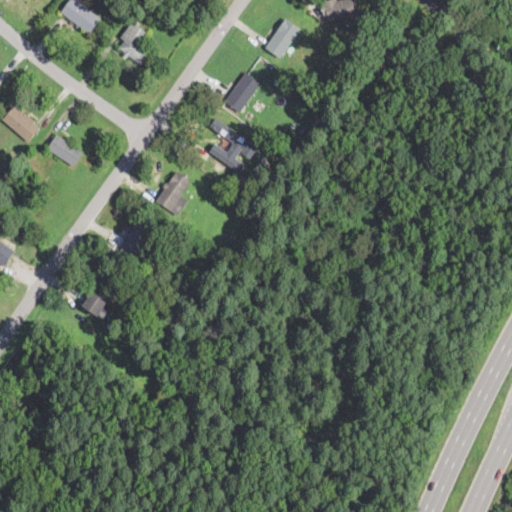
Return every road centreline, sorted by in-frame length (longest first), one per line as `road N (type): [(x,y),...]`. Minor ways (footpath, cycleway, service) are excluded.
road 1 (residential): [(0,343),(241,0)]
road 2 (primary): [(511,337),(427,511)]
road 3 (residential): [(0,24),(144,138)]
